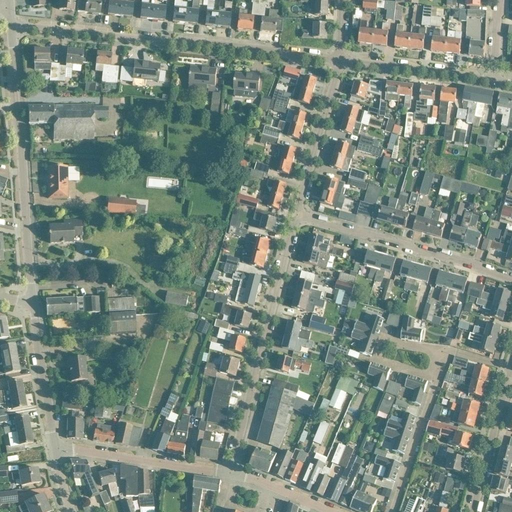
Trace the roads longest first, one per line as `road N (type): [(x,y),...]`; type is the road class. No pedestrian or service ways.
road 1 (unclassified): [(338,61),(12,25)]
road 2 (unclassified): [(32,301),(12,25)]
road 3 (residential): [(230,474),(299,215)]
road 4 (residential): [(511,278),(299,215)]
road 5 (residential): [(230,474),(54,449)]
road 6 (residential): [(299,215),(338,61)]
road 7 (unclassified): [(495,80),(338,61)]
road 8 (unclassified): [(54,449),(32,301)]
road 9 (residential): [(435,377),(376,359),(382,337),(442,353)]
road 10 (residential): [(390,511),(435,377)]
road 11 (residential): [(472,511),(506,381)]
